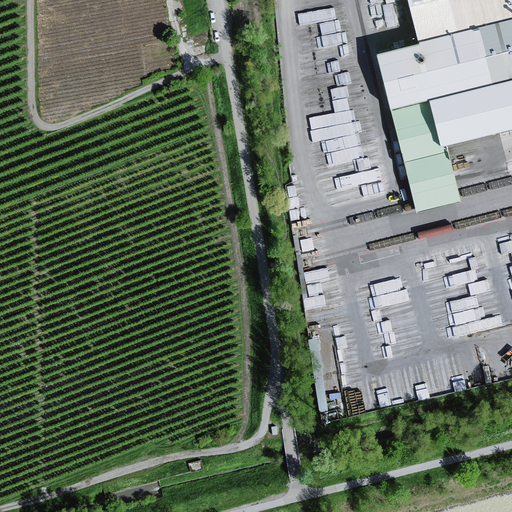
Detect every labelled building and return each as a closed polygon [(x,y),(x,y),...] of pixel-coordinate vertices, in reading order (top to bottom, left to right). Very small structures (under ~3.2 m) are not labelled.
[(511,0),(408,0),(419,42),(376,53),(416,208),(462,196),(436,95),(511,75),(511,0)] [(346,156),(373,152),(372,143),(369,143),(367,130),(336,135),(338,146),(344,145),(346,156)] [(354,183),(381,177),(378,166),(352,173),(354,183)] [(321,242),(320,231),(300,234),(303,257),(315,256),(313,243),(321,242)] [(378,288),(390,288),(389,280),(378,281),(378,288)]
